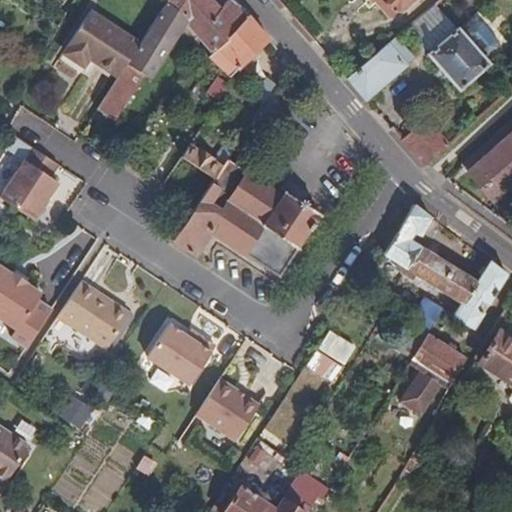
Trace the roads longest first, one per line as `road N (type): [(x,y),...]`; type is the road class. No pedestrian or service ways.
road 1 (residential): [(417,181),(397,185),(288,343),(107,220)]
road 2 (residential): [(417,181),(255,0)]
road 3 (residential): [(511,256),(417,181)]
